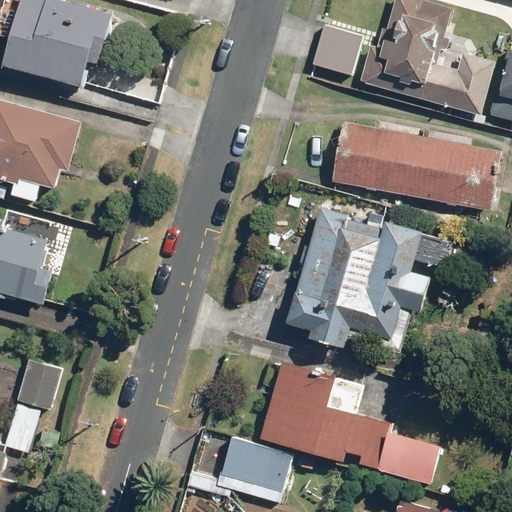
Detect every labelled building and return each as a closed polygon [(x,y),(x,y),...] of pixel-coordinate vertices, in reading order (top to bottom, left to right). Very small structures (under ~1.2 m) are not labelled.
[(23,0),(6,65),(86,87),(93,61),(104,64),(117,13),(68,0),(23,0)] [(363,80),(483,115),(499,61),(466,52),(461,69),(439,63),(455,8),(426,0),(398,0),(391,28),(387,27),(381,48),(373,46),(363,80)] [(364,38),(327,25),(313,65),(351,78),(364,38)] [(511,46),(495,110),(511,114),(511,46)] [(44,184),(59,188),(63,169),(74,171),(87,120),(0,97),(0,178),(18,183),(15,194),(40,200),(44,184)] [(335,180),(493,210),(504,152),(346,122),(335,180)] [(311,337),(346,347),(349,337),(402,353),(415,310),(422,312),(433,275),(414,270),(418,259),(448,268),(456,241),(373,216),(371,225),(346,218),(347,214),(323,207),(289,322),(313,329),(311,337)] [(0,291),(48,305),(58,271),(44,267),(52,240),(0,225),(0,291)] [(473,380),(508,390),(511,377),(511,322),(484,314),(473,351),(481,353),(473,380)] [(21,400),(56,410),(69,368),(34,358),(21,400)] [(361,463),(435,484),(446,446),(393,432),(396,423),(331,405),(339,377),(286,362),(265,437),(347,460),(350,451),(364,455),(361,463)] [(10,444),(35,451),(46,411),(21,404),(10,444)] [(226,472),(286,489),(297,453),(236,436),(226,472)] [(0,491),(11,452),(8,451),(9,444),(0,441),(0,491)] [(193,484),(233,496),(237,482),(197,470),(193,484)] [(447,511),(403,500),(399,511),(447,511)]
